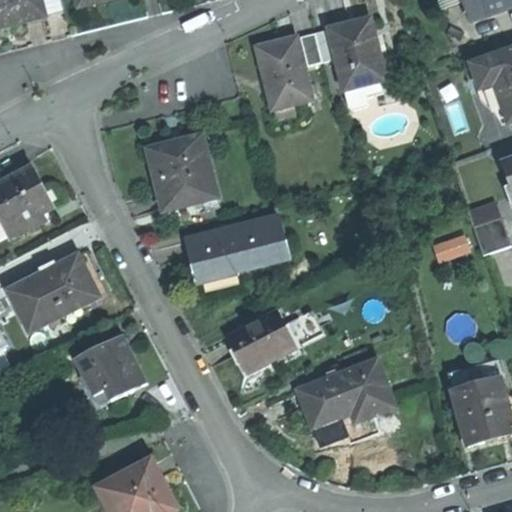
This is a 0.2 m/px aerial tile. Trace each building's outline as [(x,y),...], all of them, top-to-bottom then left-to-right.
[(0,0),(0,28),(18,24),(46,17),(41,0),(0,0)] [(466,1),(465,0),(441,0),(445,9),(466,1)] [(511,0),(465,0),(466,1),(473,22),(511,8),(511,0)] [(350,26),(330,31),(337,59),(346,92),(380,83),(387,82),(371,21),(350,26)] [(330,31),(316,35),(323,63),(337,59),(330,31)] [(323,63),(316,35),(301,39),(309,67),(323,64),(323,63)] [(276,45),(259,49),(267,84),(270,83),(272,92),(269,93),(273,111),(313,101),(298,40),(276,45)] [(511,51),(472,65),(481,89),(496,83),(510,123),(511,122),(511,51)] [(383,94),(380,83),(346,92),(350,108),(354,111),(366,108),(369,105),(367,99),(383,94)] [(171,153),(151,158),(164,212),(204,203),(202,197),(216,193),(203,137),(184,142),(169,145),(171,153)] [(511,158),(500,163),(511,194),(511,158)] [(0,185),(0,221),(8,237),(10,241),(43,225),(39,217),(55,209),(44,189),(33,168),(0,185)] [(473,229),(501,219),(496,205),(468,215),(473,229)] [(229,230),(187,240),(192,260),(196,278),(237,268),(238,272),(291,260),(280,218),(240,228),(240,231),(230,234),(229,230)] [(473,229),(483,258),(511,248),(501,219),(473,229)] [(0,241),(8,237),(0,221),(0,241)] [(472,253),(466,237),(434,248),(440,264),(472,253)] [(78,258),(9,292),(30,333),(98,299),(88,278),(78,258)] [(250,328),(229,339),(239,358),(247,375),(298,349),(279,313),(259,324),(260,327),(251,331),(250,328)] [(0,351),(9,347),(0,330),(0,351)] [(123,339),(77,363),(95,396),(107,390),(113,402),(147,384),(135,362),(123,339)] [(322,426),(350,416),(353,414),(357,423),(396,408),(378,362),(300,392),(307,411),(314,430),(322,426)] [(452,393),(501,380),(496,363),(447,376),(452,393)] [(511,420),(506,398),(501,380),(452,393),(467,448),(492,442),(511,436),(511,420)] [(353,425),(350,416),(322,426),(326,435),(353,425)] [(152,462),(97,491),(108,511),(169,511),(176,508),(164,485),(152,462)]
